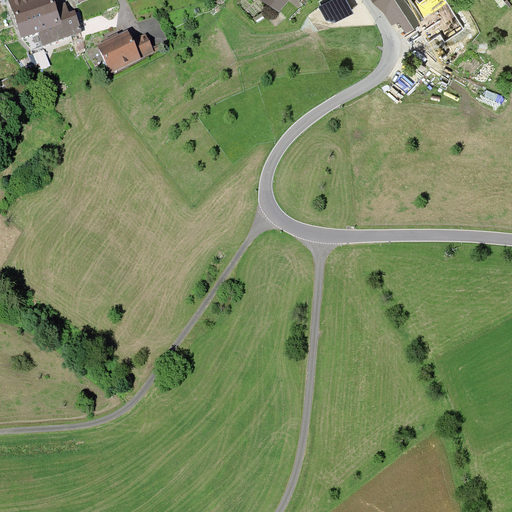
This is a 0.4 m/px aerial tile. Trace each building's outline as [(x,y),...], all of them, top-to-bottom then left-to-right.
[(54,0),(8,0),(21,38),(31,50),(82,32),(75,9),(69,12),(66,2),(56,5),(54,0)] [(264,0),(280,12),(289,0),(264,0)] [(346,0),(331,0),(318,7),(326,21),(335,23),(354,13),(346,0)] [(373,0),(392,26),(398,22),(406,34),(422,24),(406,1),(406,0),(373,0)] [(104,41),(97,44),(111,73),(142,58),(133,39),(128,29),(119,34),(118,32),(104,39),(104,41)] [(145,33),(133,39),(142,58),(154,52),(145,33)] [(44,50),(30,55),(36,72),(51,66),(44,50)]
